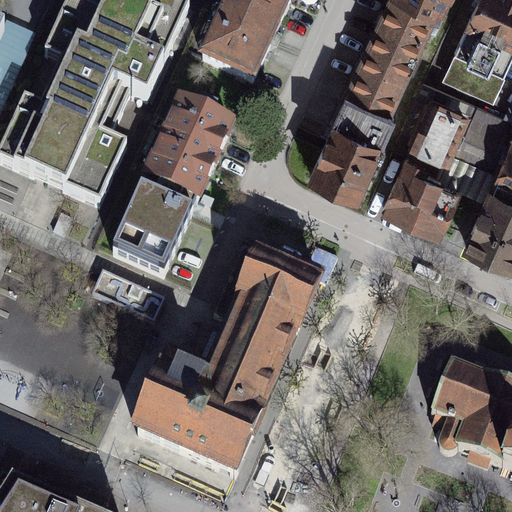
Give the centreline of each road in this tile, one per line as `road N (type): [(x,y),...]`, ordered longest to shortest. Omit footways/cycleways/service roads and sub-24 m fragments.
road 1 (residential): [(511,295),(259,182),(341,0)]
road 2 (unknown): [(0,330),(112,369),(132,368),(144,355),(144,317),(108,290)]
road 3 (residential): [(0,428),(182,511)]
